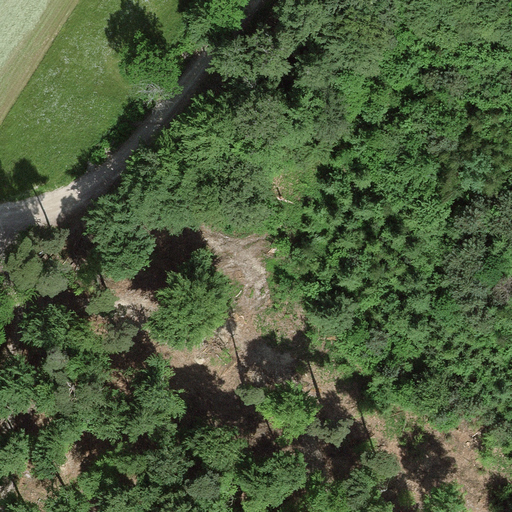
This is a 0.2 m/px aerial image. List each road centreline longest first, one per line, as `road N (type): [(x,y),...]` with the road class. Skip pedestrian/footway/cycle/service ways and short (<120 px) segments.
road 1 (track): [(249,0),(138,140),(68,198),(0,218)]
road 2 (track): [(6,511),(0,365)]
